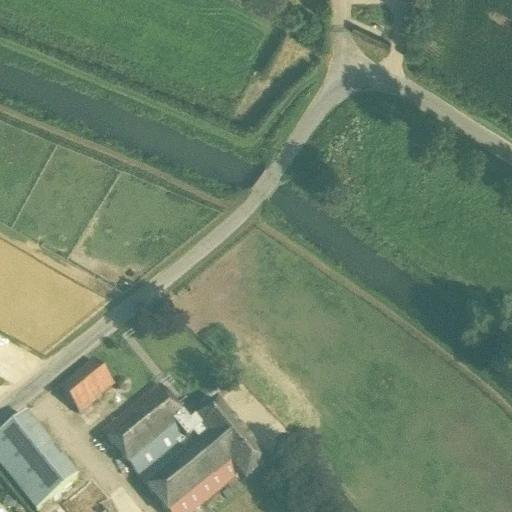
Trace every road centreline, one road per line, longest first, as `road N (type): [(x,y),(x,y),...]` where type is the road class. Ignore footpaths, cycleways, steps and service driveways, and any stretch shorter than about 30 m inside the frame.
road 1 (unclassified): [(0,424),(243,211),(280,162)]
road 2 (unclassified): [(511,156),(396,83),(355,78),(326,96),(280,162)]
